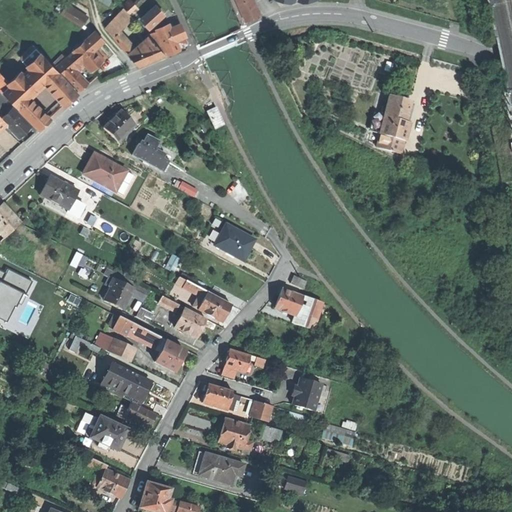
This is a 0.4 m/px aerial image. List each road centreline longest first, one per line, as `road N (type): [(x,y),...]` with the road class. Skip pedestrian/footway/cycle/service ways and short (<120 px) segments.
road 1 (tertiary): [(511,56),(357,16),(279,19),(102,94),(0,185)]
road 2 (track): [(511,383),(430,311),(348,214),(246,32)]
road 3 (residential): [(120,511),(195,371),(282,273),(288,259),(272,234)]
